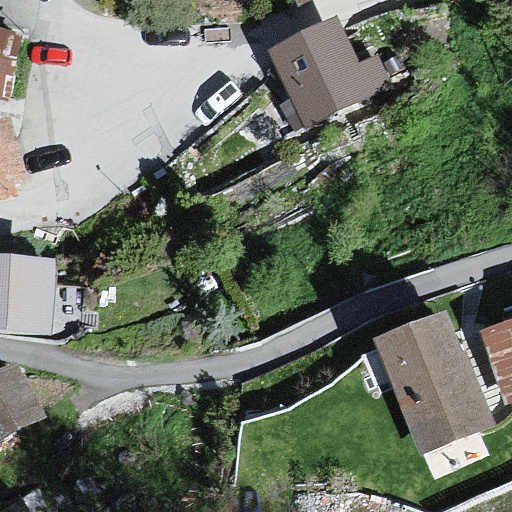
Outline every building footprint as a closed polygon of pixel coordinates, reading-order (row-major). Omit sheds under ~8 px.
[(31,37),(0,29),(0,94),(16,99),(31,37)] [(347,29),(273,60),(301,125),(375,94),(347,29)] [(6,125),(0,125),(0,200),(18,198),(6,125)] [(50,263),(0,258),(0,331),(44,335),(50,263)] [(511,394),(511,310),(475,323),(500,398),(511,394)] [(451,317),(376,343),(414,454),(489,428),(451,317)] [(11,365),(0,369),(0,430),(33,417),(11,365)]
